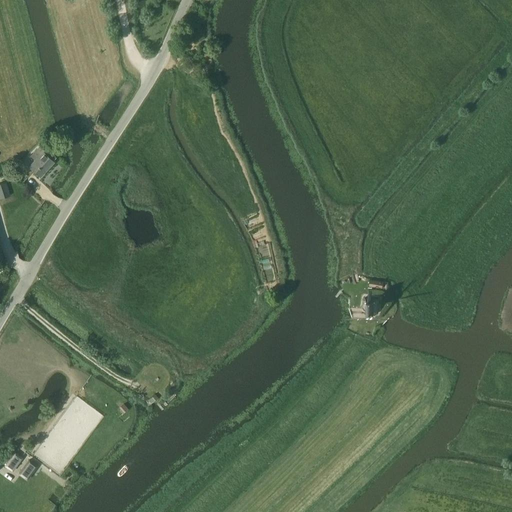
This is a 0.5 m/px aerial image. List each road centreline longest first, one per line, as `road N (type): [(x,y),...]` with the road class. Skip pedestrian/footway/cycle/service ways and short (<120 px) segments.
road 1 (track): [(175,511),(346,350),(374,237),(511,74)]
road 2 (unclassified): [(0,322),(161,60),(186,0)]
